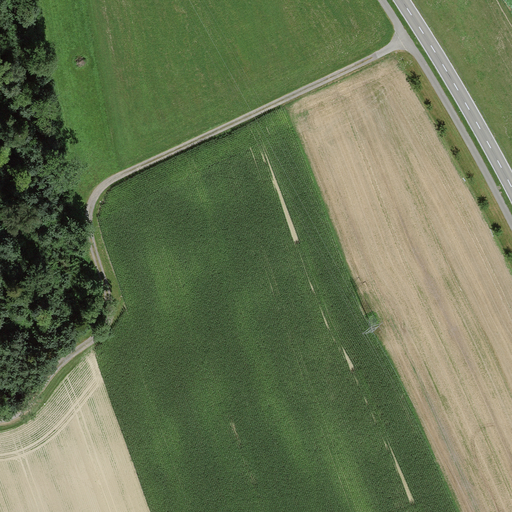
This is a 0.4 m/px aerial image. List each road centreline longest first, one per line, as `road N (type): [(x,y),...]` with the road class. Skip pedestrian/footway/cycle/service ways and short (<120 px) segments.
road 1 (track): [(418,27),(138,165),(80,185),(96,269),(91,308),(28,396),(0,415)]
road 2 (track): [(511,224),(382,0)]
road 3 (secondary): [(511,190),(400,0)]
